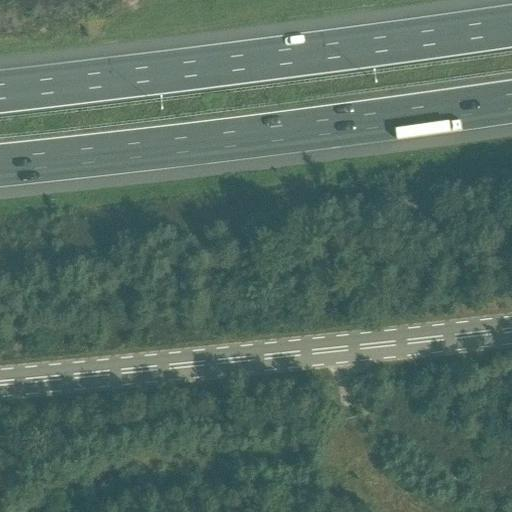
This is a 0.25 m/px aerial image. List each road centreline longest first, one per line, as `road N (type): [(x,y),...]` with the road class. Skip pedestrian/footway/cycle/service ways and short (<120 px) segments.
road 1 (motorway): [(511,26),(0,92)]
road 2 (motorway): [(0,166),(511,102)]
